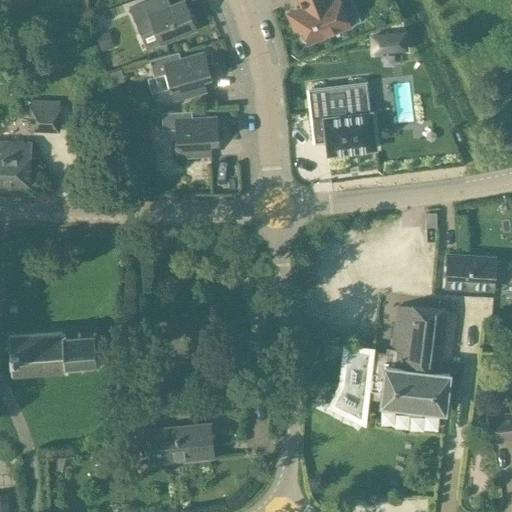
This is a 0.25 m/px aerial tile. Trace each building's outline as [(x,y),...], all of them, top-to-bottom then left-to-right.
[(163,0),(151,0),(130,9),(140,34),(155,29),(161,43),(162,45),(197,31),(185,1),(167,8),(163,0)] [(299,0),(303,8),(288,14),(294,29),(302,26),(308,42),(350,26),(339,0),(299,0)] [(373,48),(389,46),(388,35),(372,36),(373,48)] [(336,47),(336,68),(347,67),(346,47),(336,47)] [(211,78),(204,53),(181,59),(179,52),(150,60),(155,77),(168,74),(175,101),(207,92),(203,80),(211,78)] [(293,64),(294,75),(317,72),(316,62),(293,64)] [(418,74),(394,79),(412,162),(436,157),(418,74)] [(323,98),(309,100),(314,142),(326,141),(328,154),(375,148),(371,112),(368,113),(367,105),(354,106),(353,101),(324,105),(323,98)] [(30,131),(60,133),(61,110),(61,105),(30,104),(30,131)] [(129,137),(148,132),(143,112),(124,117),(129,137)] [(218,143),(217,118),(193,119),(192,112),(162,114),(163,131),(177,130),(178,158),(211,156),(210,143),(218,143)] [(0,183),(29,185),(30,144),(0,143),(0,183)] [(436,213),(426,213),(426,227),(436,227),(436,213)] [(445,287),(493,290),(495,258),(447,255),(445,287)] [(451,371),(449,371),(456,315),(397,308),(392,349),(386,348),(385,357),(370,355),(370,350),(363,349),(363,350),(346,348),(343,384),(332,404),(362,419),(363,406),(364,406),(365,398),(380,399),(380,404),(445,412),(451,371)] [(107,354),(105,337),(94,332),(62,335),(62,332),(8,337),(12,373),(64,368),(64,366),(97,363),(107,354)] [(511,413),(489,416),(492,442),(511,439),(511,413)] [(213,456),(210,422),(145,429),(148,463),(213,456)] [(0,511),(8,511),(8,494),(0,494),(0,511)]
